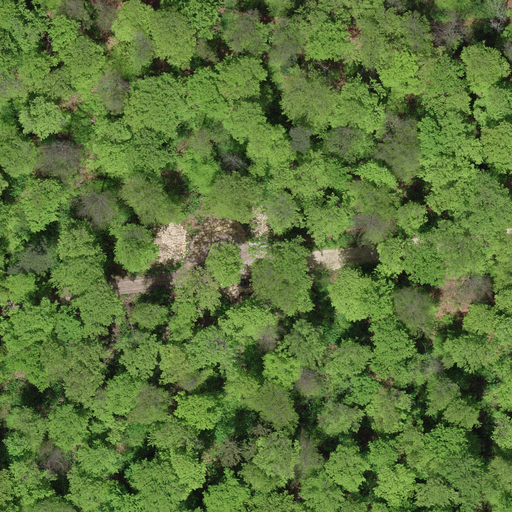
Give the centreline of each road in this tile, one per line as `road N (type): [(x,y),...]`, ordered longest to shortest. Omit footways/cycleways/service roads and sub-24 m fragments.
road 1 (track): [(511,235),(0,305)]
road 2 (track): [(511,22),(330,29),(159,0)]
road 3 (track): [(239,270),(331,228),(511,180)]
